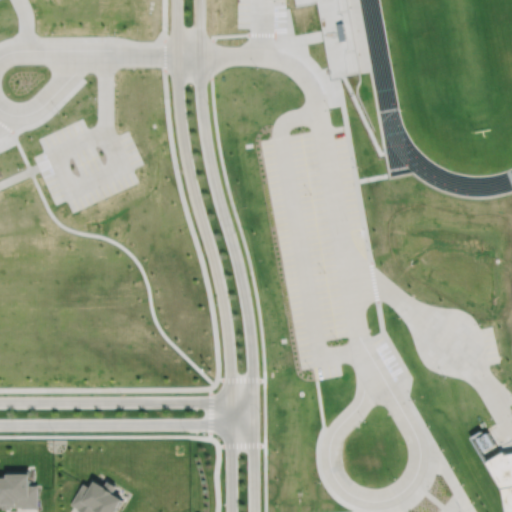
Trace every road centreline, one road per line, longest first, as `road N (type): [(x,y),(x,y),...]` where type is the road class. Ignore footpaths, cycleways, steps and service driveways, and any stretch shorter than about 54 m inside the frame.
road 1 (tertiary): [(252,511),(247,310),(202,122),(198,0)]
road 2 (tertiary): [(175,0),(185,158),(229,348),(229,511)]
road 3 (tertiary): [(0,422),(209,421),(229,411)]
road 4 (tertiary): [(229,411),(208,401),(0,401)]
